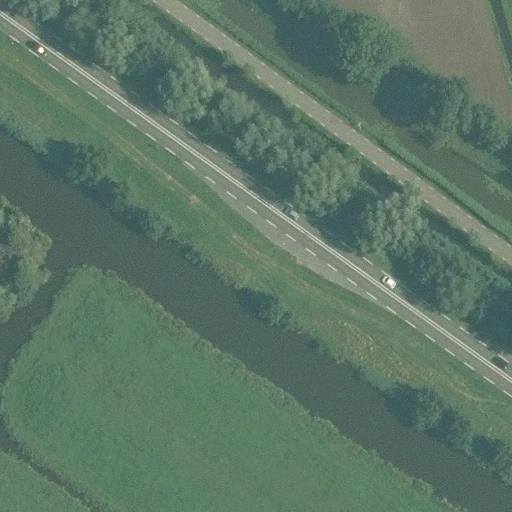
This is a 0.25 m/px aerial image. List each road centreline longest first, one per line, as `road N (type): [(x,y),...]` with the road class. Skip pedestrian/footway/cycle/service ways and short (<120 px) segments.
road 1 (primary): [(511,382),(0,14)]
road 2 (unclassified): [(511,257),(161,0)]
